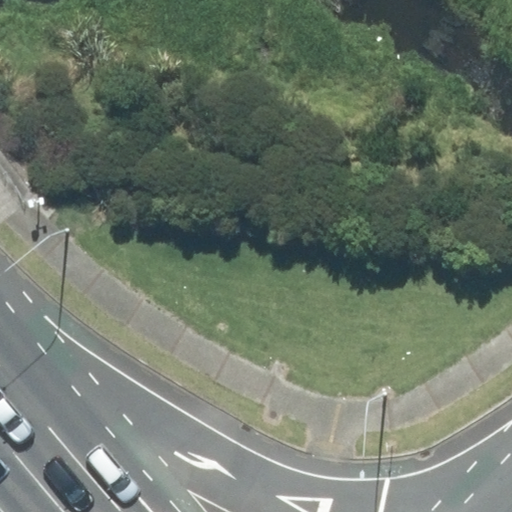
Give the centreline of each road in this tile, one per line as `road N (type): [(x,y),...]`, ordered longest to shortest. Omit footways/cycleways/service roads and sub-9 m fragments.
road 1 (primary): [(31,410),(260,492),(351,511)]
road 2 (secondary): [(31,410),(106,511)]
